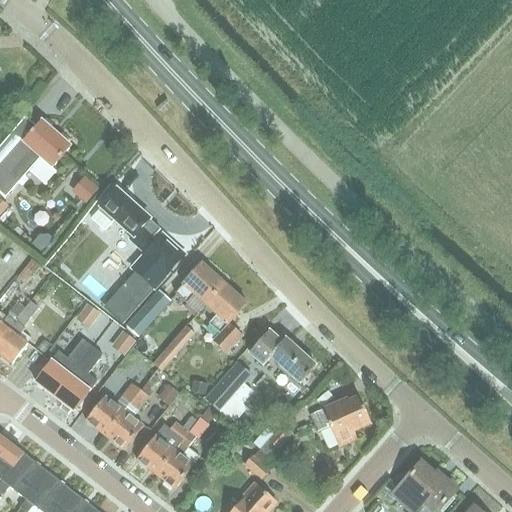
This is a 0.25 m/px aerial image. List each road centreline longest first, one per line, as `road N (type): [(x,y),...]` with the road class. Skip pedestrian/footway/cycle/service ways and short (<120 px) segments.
road 1 (unclassified): [(11,0),(420,412)]
road 2 (primary): [(511,400),(191,96),(109,0)]
road 3 (unclassified): [(511,337),(373,218),(154,0)]
road 4 (residential): [(0,395),(143,511)]
road 5 (residential): [(334,511),(420,412)]
road 6 (unclassified): [(420,412),(511,495)]
